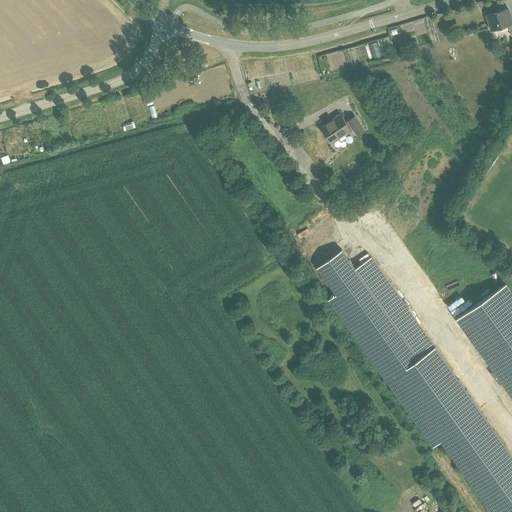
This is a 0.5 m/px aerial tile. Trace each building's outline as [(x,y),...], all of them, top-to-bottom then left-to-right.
[(511,19),(508,8),(487,15),(491,30),(492,30),(492,31),(494,31),(498,30),(498,28),(508,25),(511,35),(511,34),(511,19)] [(371,42),(376,56),(383,54),(378,40),(371,42)] [(356,135),(364,130),(354,116),(347,121),(347,122),(346,123),(340,114),(332,119),(333,120),(321,128),(332,143),(345,134),(345,135),(353,130),(356,135)] [(126,126),(123,126),(124,130),(138,126),(137,123),(135,123),(134,121),(125,124),(126,126)] [(240,146),(234,149),(243,163),(248,160),(240,146)] [(8,155),(2,157),(4,164),(10,162),(8,155)] [(364,161),(359,165),(363,170),(368,167),(364,161)] [(322,227),(309,240),(315,246),(327,232),(322,227)] [(433,447),(441,441),(491,511),(511,511),(511,456),(371,257),(355,268),(342,250),(317,267),(336,294),(329,300),(433,447)] [(511,397),(511,293),(506,284),(457,319),(511,397)]
